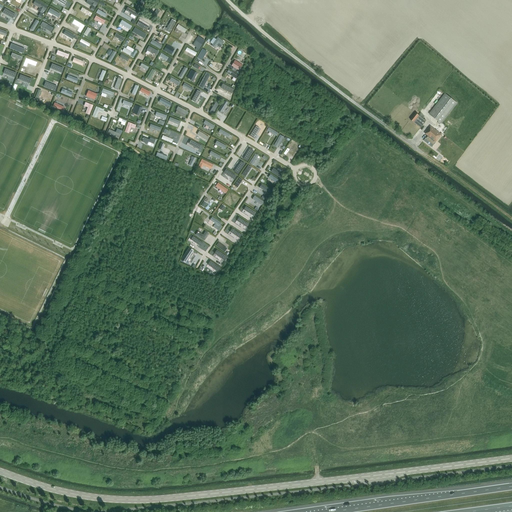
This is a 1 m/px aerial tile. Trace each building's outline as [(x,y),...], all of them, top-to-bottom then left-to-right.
[(48,6),(36,0),(35,0),(33,4),(39,8),(38,11),(42,14),(44,11),(45,11),(48,6)] [(145,1),(143,0),(141,0),(136,9),(140,11),(145,1)] [(128,7),(126,11),(136,17),(138,13),(128,7)] [(50,8),(48,12),(48,13),(52,15),(58,18),(60,14),(50,8)] [(80,11),(90,17),(92,13),(82,8),(80,11)] [(96,13),(105,18),(107,15),(98,9),(96,13)] [(155,19),(160,11),(157,9),(154,14),(150,12),(148,15),(155,19)] [(105,21),(96,16),(94,20),(98,22),(101,24),(103,25),(105,21)] [(164,27),(163,29),(165,31),(170,33),(171,30),(176,22),(172,19),(167,28),(164,27)] [(39,22),(36,20),(30,29),(33,32),(39,22)] [(119,24),(130,30),(132,26),(122,20),(119,24)] [(42,21),(40,24),(50,30),(53,26),(42,21)] [(138,21),(136,25),(146,31),(149,27),(138,21)] [(176,28),(184,33),(186,30),(178,24),(176,28)] [(135,34),(136,34),(140,36),(140,37),(143,38),(146,34),(135,28),(132,32),(135,34)] [(63,34),(72,40),(75,36),(65,31),(63,34)] [(116,33),(114,37),(120,40),(119,41),(121,42),(122,41),(123,42),(125,38),(116,33)] [(199,37),(194,45),(199,49),(205,40),(199,37)] [(213,38),(210,43),(212,44),(211,46),(215,48),(218,43),(222,46),(224,42),(217,37),(216,39),(213,38)] [(152,40),(150,43),(160,49),(162,46),(152,40)] [(24,49),(11,44),(9,49),(22,54),(24,49)] [(174,50),(167,45),(164,50),(172,55),(174,50)] [(146,51),(152,54),(152,53),(157,56),(159,52),(149,46),(146,51)] [(134,50),(133,53),(124,48),(122,51),(133,58),(137,52),(134,50)] [(197,53),(187,48),(185,51),(195,56),(197,53)] [(197,58),(202,60),(207,51),(202,49),(197,58)] [(56,55),(67,59),(69,55),(57,51),(56,55)] [(116,53),(113,51),(108,61),(111,63),(116,53)] [(119,57),(127,62),(129,58),(121,54),(119,57)] [(72,62),(82,66),(84,62),(74,58),(72,62)] [(242,65),(235,60),(231,66),(239,70),(242,65)] [(179,77),(182,79),(188,69),(184,67),(179,77)] [(152,69),(146,79),(150,81),(156,71),(152,69)] [(194,78),(197,73),(191,70),(187,78),(191,80),(193,77),(194,78)] [(226,73),(236,79),(238,76),(228,70),(226,73)] [(203,89),(210,76),(206,73),(199,87),(203,89)] [(66,79),(76,83),(78,79),(67,75),(66,79)] [(122,79),(118,77),(114,89),(118,90),(122,79)] [(171,77),(169,81),(178,86),(180,83),(171,77)] [(191,92),(193,89),(184,83),(182,86),(191,92)] [(223,84),(221,88),(231,93),(233,90),(223,84)] [(139,92),(149,96),(151,92),(141,88),(139,92)] [(60,93),(71,97),(73,93),(62,89),(60,93)] [(101,93),(113,97),(114,93),(102,89),(101,93)] [(97,94),(88,90),(86,96),(94,100),(97,94)] [(441,123),(457,103),(445,94),(429,114),(441,123)] [(171,104),(161,99),(159,102),(170,108),(171,104)] [(226,106),(227,107),(228,104),(227,103),(228,103),(225,101),(218,111),(221,113),(226,106)] [(89,115),(93,105),(85,102),(84,106),(87,107),(85,113),(89,115)] [(219,104),(215,102),(209,112),(212,114),(219,104)] [(53,107),(62,111),(64,107),(54,103),(53,107)] [(139,113),(141,108),(136,105),(132,113),(137,115),(138,112),(139,113)] [(235,105),(224,124),(235,131),(246,112),(235,105)] [(96,106),(92,116),(96,118),(99,112),(102,113),(104,110),(96,106)] [(176,110),(186,115),(188,112),(178,107),(176,110)] [(419,115),(414,122),(421,128),(428,118),(420,112),(418,114),(419,115)] [(419,115),(418,114),(416,113),(410,120),(413,122),(414,122),(419,115)] [(215,126),(205,121),(203,124),(213,129),(215,126)] [(128,122),(124,132),(129,133),(131,127),(135,129),(136,125),(128,122)] [(259,128),(256,126),(249,136),(253,139),(259,128)] [(435,143),(441,135),(430,126),(425,133),(427,136),(424,140),(432,147),(435,143)] [(267,131),(276,136),(278,133),(269,128),(267,131)] [(107,133),(119,138),(121,135),(122,131),(117,129),(115,132),(109,129),(107,133)] [(228,138),(230,135),(220,129),(218,133),(228,138)] [(274,145),(277,147),(284,137),(280,135),(274,145)] [(191,141),(189,145),(199,150),(201,146),(191,141)] [(225,150),(226,146),(217,141),(215,144),(225,150)] [(250,149),(243,159),(247,161),(253,151),(250,149)] [(209,154),(219,160),(221,156),(211,151),(209,154)] [(249,163),(252,166),(258,157),(255,155),(249,163)] [(211,169),(213,165),(202,160),(198,167),(201,168),(203,165),(211,169)] [(241,162),(234,172),(238,174),(244,164),(241,162)] [(248,166),(242,175),(245,177),(251,168),(248,166)] [(226,169),(224,173),(234,179),(236,176),(226,169)] [(280,178),(282,175),(273,169),(271,172),(280,178)] [(270,174),(268,178),(277,184),(279,180),(270,174)] [(218,183),(215,187),(225,193),(228,190),(218,183)] [(261,185),(259,188),(260,189),(269,195),(271,191),(262,185),(261,185)] [(254,196),(252,199),(261,206),(264,202),(254,196)] [(246,206),(244,209),(253,216),(256,213),(246,206)] [(212,217),(210,220),(219,226),(221,223),(212,217)] [(239,217),(237,221),(247,227),(249,224),(239,217)] [(232,228),(230,232),(239,238),(242,235),(232,228)] [(198,232),(196,235),(204,241),(209,234),(205,231),(203,235),(198,232)] [(193,237),(191,240),(201,246),(203,243),(193,237)] [(224,251),(227,248),(219,242),(216,246),(224,251)] [(189,248),(181,260),(185,263),(193,251),(189,248)] [(216,250),(214,253),(224,260),(226,257),(216,250)] [(210,261),(208,264),(218,271),(220,267),(210,261)]
